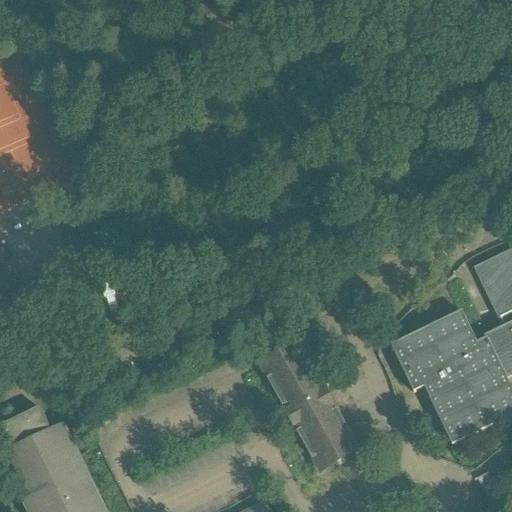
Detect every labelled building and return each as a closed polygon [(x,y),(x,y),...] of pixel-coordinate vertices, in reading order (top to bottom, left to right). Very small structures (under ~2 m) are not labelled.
[(86,216),(73,221),(77,231),(90,226),(86,216)] [(79,232),(86,251),(103,245),(95,226),(79,232)] [(511,251),(474,270),(504,332),(488,340),(486,337),(484,338),(486,341),(477,345),(462,313),(392,347),(414,394),(416,393),(412,385),(421,381),(430,400),(452,447),(511,418),(511,389),(507,379),(511,374),(511,373),(511,251)] [(0,338),(31,324),(0,254),(0,338)] [(95,334),(89,319),(44,338),(50,353),(95,334)] [(261,367),(298,432),(320,473),(359,451),(299,346),(261,367)] [(16,448),(0,455),(0,457),(26,511),(107,511),(65,425),(48,433),(47,431),(48,430),(49,429),(49,427),(49,426),(41,411),(40,410),(39,410),(38,410),(5,426),(4,427),(3,428),(3,429),(11,445),(12,446),(12,447),(14,447),(15,446),(16,448)] [(490,471),(501,484),(511,475),(511,464),(507,458),(490,471)] [(497,493),(489,475),(478,481),(486,498),(497,493)]
